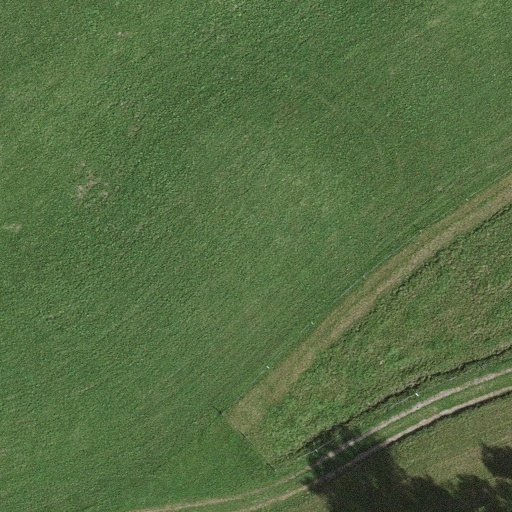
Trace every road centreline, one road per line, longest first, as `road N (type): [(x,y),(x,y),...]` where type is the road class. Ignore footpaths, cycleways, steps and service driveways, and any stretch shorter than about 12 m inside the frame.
road 1 (track): [(140,511),(387,280),(511,187)]
road 2 (track): [(217,511),(243,507),(462,392),(511,375)]
